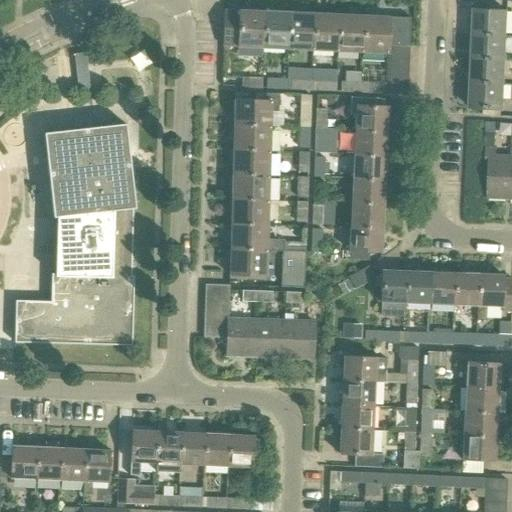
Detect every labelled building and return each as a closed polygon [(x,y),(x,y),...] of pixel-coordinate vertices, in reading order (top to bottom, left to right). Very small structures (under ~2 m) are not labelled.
[(223,49),(262,50),(263,13),(224,11),(223,49)] [(472,36),(504,38),(506,14),(473,12),(472,36)] [(263,13),(262,50),(286,52),(287,14),(263,13)] [(287,14),(286,52),(311,53),(312,15),(287,14)] [(312,15),(311,53),(336,54),(338,16),(312,15)] [(363,17),(338,16),(336,54),(361,55),(363,17)] [(388,18),(363,17),(361,55),(386,56),(387,38),(388,18)] [(388,18),(387,38),(409,38),(410,19),(388,18)] [(472,36),(471,60),(503,62),(504,38),(472,36)] [(387,38),(386,56),(386,57),(408,58),(409,38),(387,38)] [(86,53),(74,54),(78,90),(90,89),(86,53)] [(386,57),(385,77),(407,78),(408,58),(386,57)] [(503,62),(471,60),(469,85),(501,87),(503,62)] [(241,88),(262,89),(263,78),(242,77),(241,88)] [(385,77),(385,83),(384,94),(406,95),(407,78),(385,77)] [(266,89),(287,90),(287,79),(267,78),(266,89)] [(291,90),(311,91),(312,80),(291,79),(291,90)] [(315,91),(336,92),(337,81),(316,80),(315,91)] [(340,92),(361,93),(362,82),(341,81),(340,92)] [(365,93),(384,94),(385,83),(366,82),(365,93)] [(501,87),(469,85),(468,109),(500,111),(501,87)] [(232,128),(268,129),(269,112),(278,113),(279,95),(266,94),(266,104),(233,103),(232,128)] [(353,133),(384,135),(385,109),(380,109),(380,101),(350,100),(349,117),(354,118),(353,133)] [(300,123),(311,124),(311,103),(301,103),(300,123)] [(316,109),(315,129),(326,130),(327,110),(316,109)] [(45,245),(45,257),(55,257),(55,274),(51,274),(50,302),(15,301),(14,342),(131,346),(133,276),(131,276),(132,209),(135,209),(125,124),(43,133),(53,218),(56,217),(55,245),(45,245)] [(231,153),(267,154),(268,129),(232,128),(231,153)] [(299,148),(310,148),(310,128),(300,128),(299,148)] [(484,149),(485,149),(494,149),(494,132),(484,132),(484,149)] [(315,133),(314,153),(325,153),(326,134),(315,133)] [(353,133),(353,156),(383,157),(384,135),(353,133)] [(486,200),(511,201),(511,189),(511,160),(494,159),(494,149),(485,149),(484,161),(488,161),(486,200)] [(298,173),(309,173),(309,153),(299,152),(298,173)] [(230,177),(267,179),(267,154),(231,153),(230,177)] [(351,181),(382,182),(383,157),(353,156),(351,181)] [(314,157),(313,177),(324,177),(325,157),(314,157)] [(230,177),(230,201),(266,203),(267,179),(230,177)] [(297,198),(308,198),(308,177),(298,177),(297,198)] [(313,181),(313,201),(324,201),(324,181),(313,181)] [(351,181),(350,205),(381,206),(382,182),(351,181)] [(266,203),(230,201),(229,227),(265,228),(266,203)] [(296,222),(307,223),(307,202),(297,202),(296,222)] [(312,205),(312,225),(323,225),(323,205),(312,205)] [(350,205),(349,228),(380,229),(381,206),(350,205)] [(228,252),(264,253),(264,251),(284,251),(284,240),(265,239),(265,228),(229,227),(228,252)] [(380,229),(349,228),(348,251),(348,253),(351,253),(379,254),(380,229)] [(311,249),(322,249),(323,229),(312,229),(311,249)] [(285,251),(305,251),(306,242),(285,242),(285,251)] [(264,253),(228,252),(227,277),(263,278),(264,253)] [(281,287),(305,288),(306,253),(295,252),(294,275),(282,275),(281,287)] [(379,304),(404,305),(405,273),(380,272),(379,304)] [(404,305),(428,306),(429,274),(405,273),(404,305)] [(428,306),(452,307),(453,275),(429,274),(428,306)] [(453,275),(452,307),(476,308),(477,276),(453,275)] [(477,276),(476,308),(476,321),(484,322),(485,308),(501,309),(500,313),(510,313),(511,281),(502,280),(502,276),(477,276)] [(205,301),(227,301),(227,287),(205,287),(205,301)] [(242,302),(255,302),(256,291),(242,291),(242,302)] [(256,291),(255,302),(272,303),(273,292),(256,291)] [(286,303),(301,303),(301,293),(286,292),(286,303)] [(204,314),(226,314),(227,301),(205,301),(204,314)] [(204,327),(226,328),(226,321),(226,314),(204,314),(204,327)] [(283,323),(282,361),(310,362),(311,324),(296,323),(297,314),(285,314),(285,323),(283,323)] [(225,359),(253,360),(255,322),(226,321),(226,328),(225,341),(225,359)] [(255,322),(253,360),(282,361),(283,323),(255,322)] [(343,326),(343,339),(360,340),(361,327),(343,326)] [(226,328),(204,327),(203,341),(225,341),(226,328)] [(362,341),(400,343),(400,332),(362,331),(362,341)] [(404,343),(427,344),(427,333),(405,332),(404,343)] [(427,333),(427,344),(452,344),(453,334),(427,333)] [(456,345),(480,345),(481,335),(457,334),(456,345)] [(485,345),(504,346),(505,336),(485,335),(485,345)] [(441,360),(443,348),(422,344),(420,356),(441,360)] [(418,348),(408,348),(408,360),(418,360),(418,348)] [(406,384),(407,380),(407,376),(385,375),(386,359),(342,357),(341,381),(373,383),(396,384),(406,384)] [(418,360),(408,360),(407,360),(407,376),(407,380),(417,380),(418,360)] [(464,387),(496,388),(497,366),(465,365),(464,387)] [(422,386),(433,386),(434,366),(427,366),(423,366),(422,386)] [(340,405),(372,406),(373,383),(341,381),(340,405)] [(417,385),(406,384),(406,404),(416,404),(417,385)] [(463,411),(495,412),(496,388),(464,387),(463,411)] [(422,390),(421,410),(432,410),(433,390),(422,390)] [(340,405),(339,429),(371,430),(372,406),(340,405)] [(405,428),(416,428),(416,408),(405,408),(405,428)] [(462,436),(494,438),(495,412),(463,411),(462,436)] [(420,433),(431,434),(432,414),(421,414),(420,433)] [(371,430),(339,429),(338,456),(354,457),(353,467),(382,469),(382,458),(370,458),(371,430)] [(154,465),(156,433),(132,432),(130,477),(140,478),(141,465),(154,465)] [(404,451),(415,452),(415,432),(405,432),(404,451)] [(154,465),(178,466),(180,435),(156,433),(154,465)] [(178,466),(203,468),(204,436),(180,435),(178,466)] [(204,436),(203,468),(226,469),(228,437),(204,436)] [(493,463),(494,438),(462,436),(460,462),(493,463)] [(228,437),(226,469),(251,470),(252,438),(228,437)] [(420,457),(431,458),(431,438),(420,438),(420,457)] [(256,454),(271,455),(272,440),(256,439),(256,454)] [(10,479),(34,480),(36,449),(11,447),(10,479)] [(60,450),(36,449),(34,480),(58,481),(60,450)] [(84,451),(60,450),(58,481),(82,483),(84,451)] [(84,451),(82,483),(81,496),(92,496),(92,483),(107,484),(109,452),(84,451)] [(359,483),(359,474),(340,473),(340,483),(359,483)] [(364,474),(364,484),(383,485),(383,475),(364,474)] [(388,475),(388,485),(407,486),(407,476),(388,475)] [(431,477),(412,476),(412,486),(431,487),(431,477)] [(117,504),(152,506),(153,487),(135,487),(135,479),(117,478),(117,504)] [(455,488),(455,479),(436,478),(436,487),(455,488)] [(479,480),(460,479),(460,488),(479,489),(479,480)] [(483,492),(504,493),(505,481),(484,480),(483,489),(483,492)] [(483,503),(504,504),(504,493),(483,492),(483,497),(483,503)] [(158,506),(178,507),(178,496),(158,495),(158,506)] [(182,507),(202,508),(202,497),(182,496),(182,507)] [(206,508),(225,509),(226,498),(206,497),(206,508)] [(230,509),(250,510),(250,499),(231,498),(230,509)] [(503,511),(504,504),(483,503),(482,511),(503,511)]
